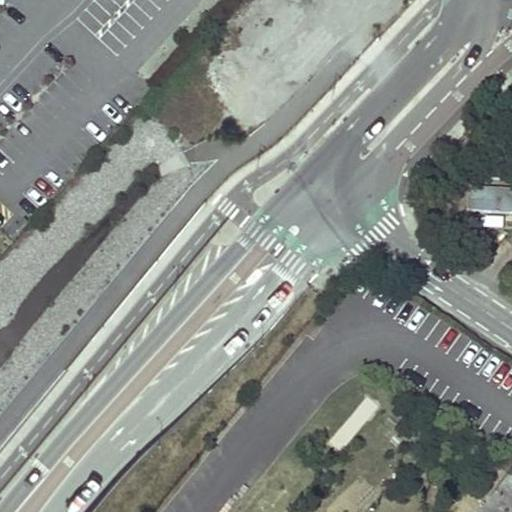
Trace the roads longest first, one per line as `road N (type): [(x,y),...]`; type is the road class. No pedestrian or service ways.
road 1 (tertiary): [(315,173),(6,511)]
road 2 (tertiary): [(67,511),(316,242),(340,197)]
road 3 (tertiary): [(340,197),(476,52),(493,0)]
road 4 (tertiary): [(484,0),(315,173)]
road 5 (tertiary): [(511,333),(421,274),(366,223)]
